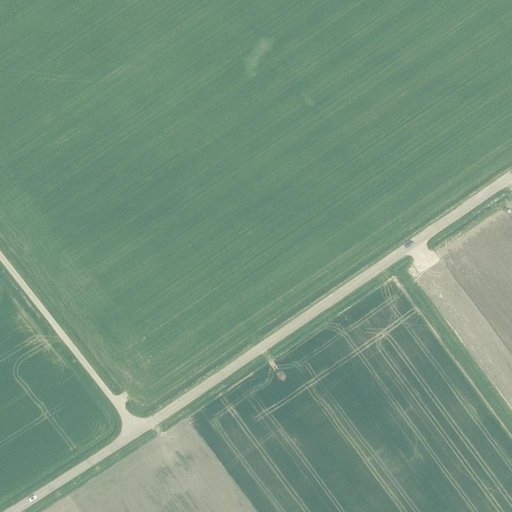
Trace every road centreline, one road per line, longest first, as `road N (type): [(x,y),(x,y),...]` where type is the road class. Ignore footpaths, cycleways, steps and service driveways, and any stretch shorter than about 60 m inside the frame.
road 1 (unclassified): [(138,431),(511,176)]
road 2 (unclassified): [(138,431),(0,256)]
road 3 (unclassified): [(12,511),(138,431)]
